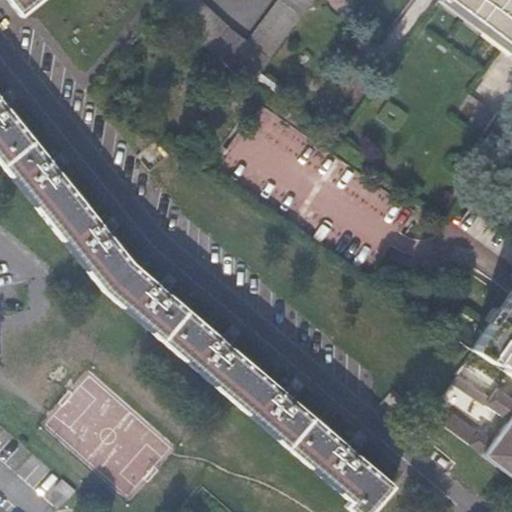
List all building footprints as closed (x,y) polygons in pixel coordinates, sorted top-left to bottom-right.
[(7,0),(19,14),(36,0),(7,0)] [(276,0),(246,41),(230,29),(199,0),(167,0),(163,5),(238,74),(251,82),(254,78),(258,73),(311,0),(276,0)] [(511,0),(448,0),(511,46),(511,0)] [(258,73),(254,78),(274,93),(278,88),(258,73)] [(0,99),(0,163),(100,289),(348,497),(344,503),(354,511),(367,511),(392,483),(133,262),(0,99)] [(338,132),(332,140),(360,160),(366,151),(338,132)] [(511,284),(469,345),(473,348),(511,373),(511,284)] [(511,409),(511,396),(494,385),(495,384),(463,361),(455,372),(484,391),(511,409)] [(427,410),(511,473),(511,409),(484,391),(479,397),(508,416),(491,437),(479,427),(476,430),(435,399),(427,410)] [(76,488),(59,474),(50,483),(67,498),(76,488)]
